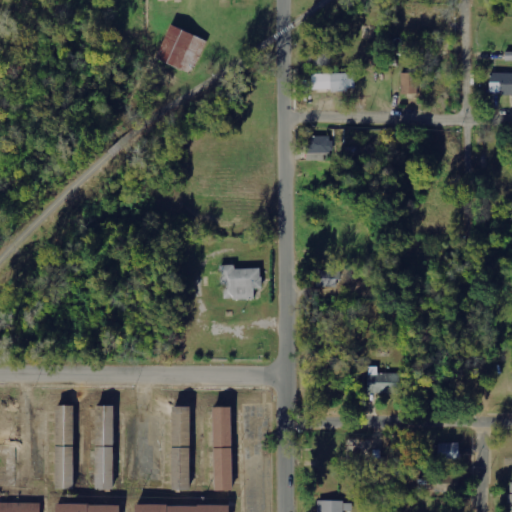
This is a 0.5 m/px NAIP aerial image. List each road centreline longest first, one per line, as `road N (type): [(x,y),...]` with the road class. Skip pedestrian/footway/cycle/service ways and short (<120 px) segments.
road 1 (tertiary): [(288,511),(287,0)]
road 2 (residential): [(282,379),(0,374)]
road 3 (residential): [(511,118),(282,117)]
road 4 (residential): [(467,228),(468,0)]
road 5 (residential): [(511,419),(287,419)]
